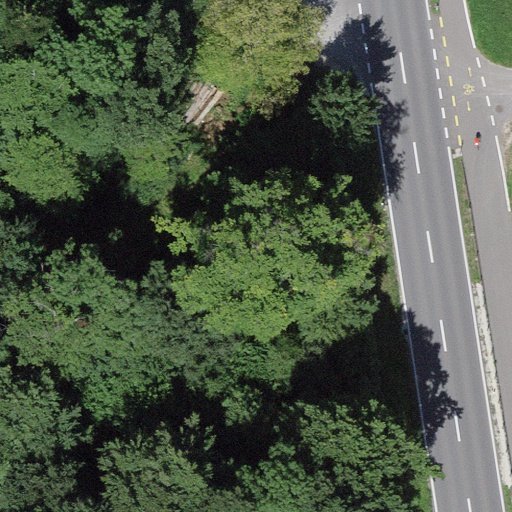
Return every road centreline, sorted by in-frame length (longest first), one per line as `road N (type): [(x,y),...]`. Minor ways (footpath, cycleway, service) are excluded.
road 1 (secondary): [(473,511),(395,0)]
road 2 (track): [(511,80),(403,51),(109,0)]
